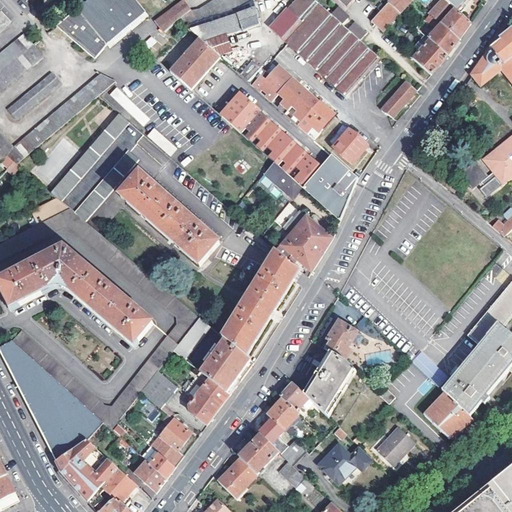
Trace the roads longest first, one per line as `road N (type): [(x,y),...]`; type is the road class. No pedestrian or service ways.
road 1 (residential): [(503,0),(383,166),(267,366),(157,511)]
road 2 (unknown): [(27,325),(61,303),(79,309),(119,357),(107,375),(90,379)]
road 3 (secondary): [(62,511),(0,405)]
